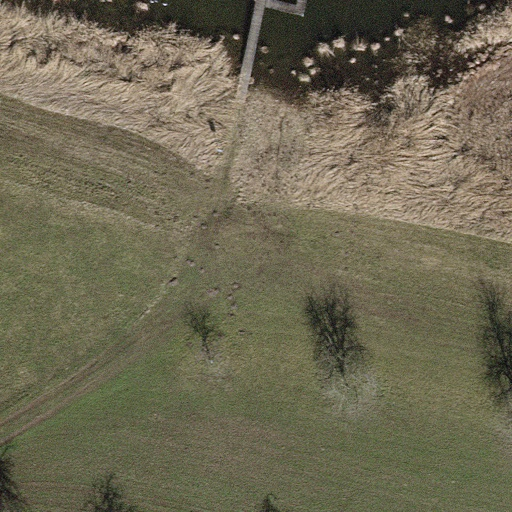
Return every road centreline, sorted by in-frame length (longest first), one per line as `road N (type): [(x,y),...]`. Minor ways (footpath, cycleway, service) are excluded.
road 1 (track): [(176,323),(296,301),(511,356)]
road 2 (track): [(0,422),(176,323)]
